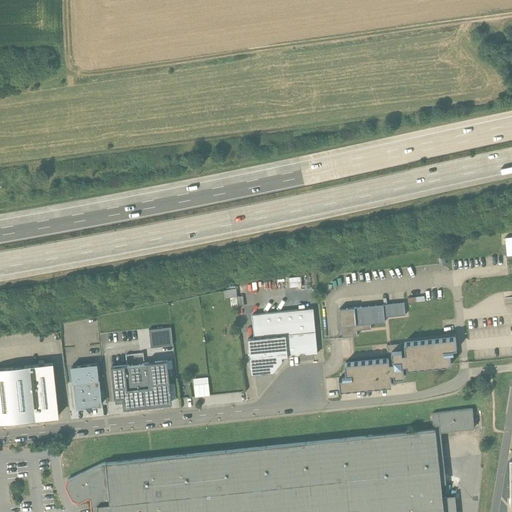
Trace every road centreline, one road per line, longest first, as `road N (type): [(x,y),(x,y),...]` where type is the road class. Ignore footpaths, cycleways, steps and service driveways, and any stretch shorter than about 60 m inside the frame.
road 1 (motorway): [(511,124),(0,228)]
road 2 (motorway): [(0,266),(511,164)]
road 3 (track): [(66,0),(70,69),(83,75),(499,15)]
road 4 (unclassified): [(0,437),(247,411),(295,391)]
